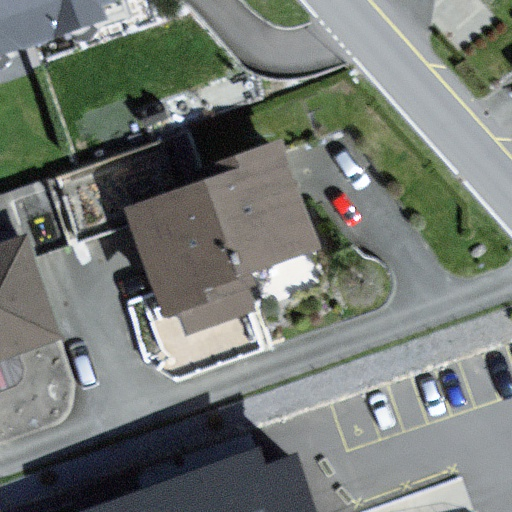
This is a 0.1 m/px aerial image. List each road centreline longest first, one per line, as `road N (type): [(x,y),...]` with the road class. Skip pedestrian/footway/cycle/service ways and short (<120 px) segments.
road 1 (residential): [(511,278),(0,462)]
road 2 (unclassified): [(511,195),(333,0)]
